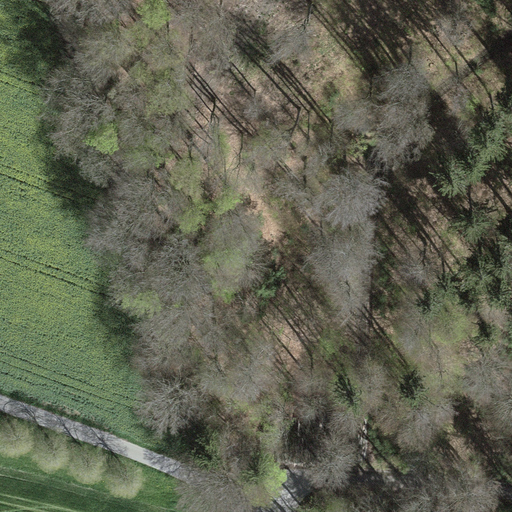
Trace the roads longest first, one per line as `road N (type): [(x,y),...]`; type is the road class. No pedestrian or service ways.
road 1 (track): [(511,493),(421,480),(297,480),(242,508)]
road 2 (track): [(0,407),(160,467),(242,508)]
